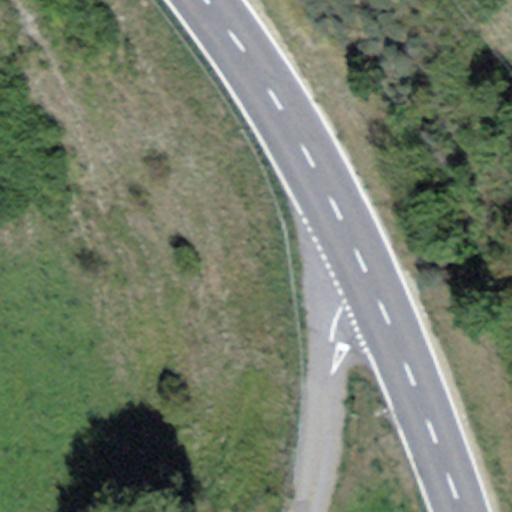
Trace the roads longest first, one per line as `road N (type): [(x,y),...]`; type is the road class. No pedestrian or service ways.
road 1 (primary): [(464,511),(349,228)]
road 2 (residential): [(349,228),(303,511)]
road 3 (primary): [(349,228),(287,113),(206,0)]
